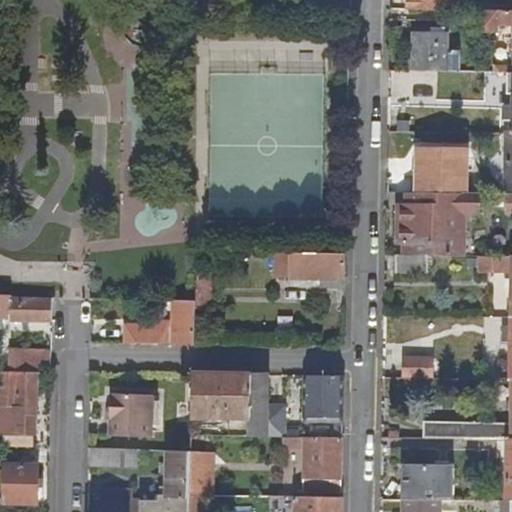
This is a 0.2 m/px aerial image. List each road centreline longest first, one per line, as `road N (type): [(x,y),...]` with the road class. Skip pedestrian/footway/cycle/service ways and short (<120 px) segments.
road 1 (residential): [(366,0),(359,362)]
road 2 (residential): [(359,362),(73,356)]
road 3 (residential): [(73,356),(69,511)]
road 4 (residential): [(359,362),(358,511)]
